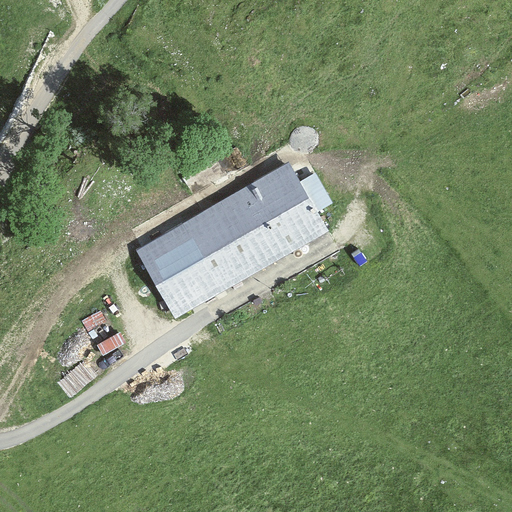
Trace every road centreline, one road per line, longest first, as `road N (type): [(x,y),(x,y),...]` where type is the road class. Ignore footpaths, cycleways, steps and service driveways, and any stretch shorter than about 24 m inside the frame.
road 1 (track): [(321,248),(17,444),(0,445)]
road 2 (track): [(0,177),(39,95),(116,0)]
